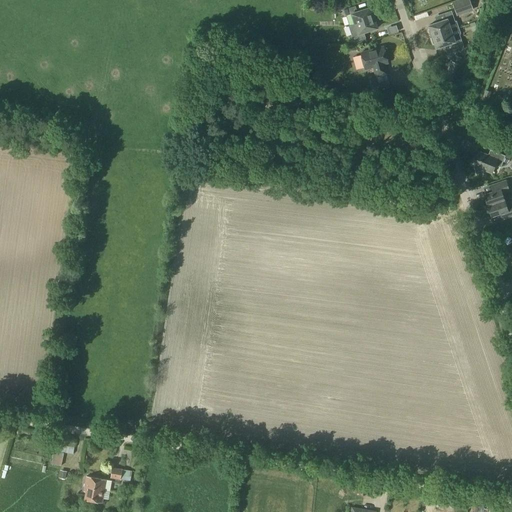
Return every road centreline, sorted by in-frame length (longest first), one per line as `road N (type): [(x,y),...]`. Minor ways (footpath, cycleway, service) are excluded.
road 1 (track): [(511,501),(0,415)]
road 2 (residential): [(495,293),(400,0)]
